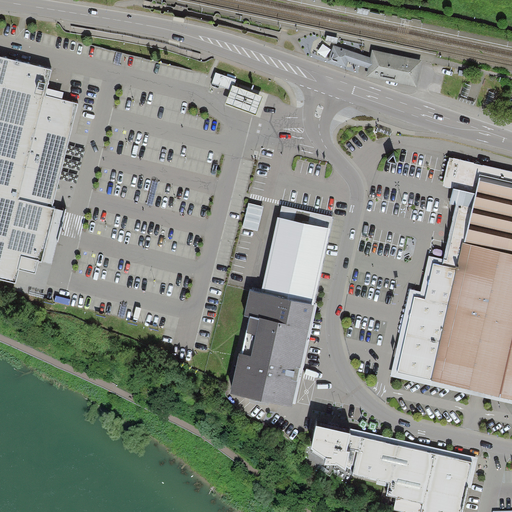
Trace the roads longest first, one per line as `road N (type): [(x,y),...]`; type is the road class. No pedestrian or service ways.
road 1 (unclassified): [(329,81),(320,133),(357,186),(332,316),(346,375),(374,408),(408,426),(511,449)]
road 2 (secondary): [(329,81),(158,27),(0,0)]
road 3 (secondary): [(511,140),(329,81)]
